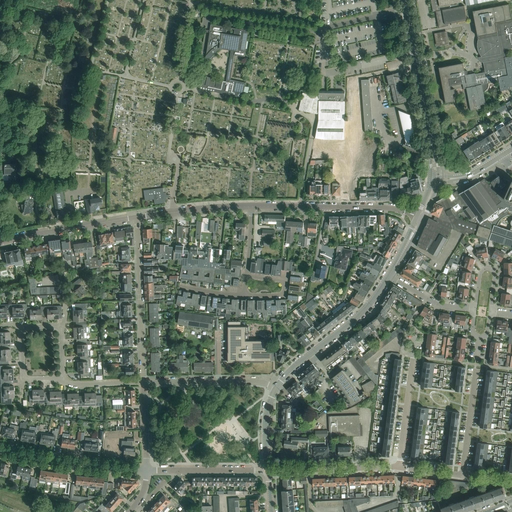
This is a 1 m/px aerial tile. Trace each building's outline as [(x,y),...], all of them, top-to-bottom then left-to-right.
[(459,0),(430,0),(433,12),(435,11),(439,28),(448,26),(448,24),(467,20),(464,6),(459,7),(459,3),(461,3),(459,0)] [(511,86),(511,56),(506,58),(504,50),(511,48),(511,17),(509,4),(495,7),(495,8),(493,8),(492,7),(472,11),(478,40),(478,41),(477,43),(477,45),(477,47),(478,50),(478,52),(479,54),(480,56),(481,57),(481,58),(483,62),(485,72),(475,74),(475,75),(465,77),(465,75),(466,75),(467,74),(468,73),(468,72),(467,71),(466,70),(465,70),(464,70),(463,63),(439,68),(445,103),(454,102),(453,95),(454,95),(453,89),(450,89),(449,86),(462,84),(463,89),(466,88),(470,111),(478,110),(478,109),(480,109),(480,105),(485,104),(483,92),(485,91),(486,90),(487,89),(488,88),(488,87),(488,85),(488,84),(499,82),(500,91),(510,89),(510,87),(511,86)] [(203,76),(200,89),(242,98),(246,83),(231,79),(234,55),(245,57),(249,30),(245,30),(242,29),(235,28),(234,30),(235,30),(234,37),(226,35),(226,34),(227,28),(227,29),(227,27),(211,24),(210,30),(211,31),(211,33),(209,33),(208,45),(206,58),(210,58),(211,57),(211,56),(212,56),(212,55),(213,55),(213,54),(214,54),(214,53),(215,53),(215,52),(216,52),(216,51),(217,51),(218,50),(219,50),(219,49),(220,49),(221,49),(221,48),(222,48),(223,48),(232,49),(227,82),(226,81),(215,79),(216,78),(214,78),(213,78),(211,78),(210,77),(209,77),(207,76),(207,77),(203,76)] [(435,34),(437,45),(448,43),(446,32),(435,34)] [(376,35),(337,42),(339,53),(368,48),(368,45),(377,43),(376,35)] [(406,101),(401,78),(400,74),(394,74),(394,75),(393,75),(393,74),(387,75),(389,85),(391,85),(395,104),(406,101)] [(373,130),(369,80),(361,80),(365,131),(373,130)] [(319,120),(315,139),(323,139),(330,139),(344,140),(344,120),(348,120),(348,117),(345,117),(345,101),(344,101),(344,100),(344,99),(345,99),(345,91),(344,91),(319,91),(319,92),(319,96),(319,114),(319,120)] [(319,114),(319,96),(303,93),(299,110),(319,114)] [(505,104),(495,110),(496,113),(506,107),(505,104)] [(415,143),(409,115),(400,112),(406,141),(404,141),(402,146),(405,147),(417,152),(418,152),(416,143),(415,143)] [(511,135),(503,122),(497,125),(506,139),(511,135)] [(506,139),(497,125),(495,127),(501,136),(498,138),(501,142),(506,139)] [(500,142),(494,132),(488,136),(495,146),(500,142)] [(495,146),(488,136),(484,139),(490,149),(491,148),(491,149),(493,148),(493,147),(495,146)] [(482,137),(478,140),(478,141),(479,142),(485,152),(486,152),(488,151),(488,150),(490,149),(484,139),(482,137)] [(479,142),(478,141),(473,144),(479,155),(482,154),(483,154),(485,153),(485,152),(479,142)] [(479,155),(473,144),(468,148),(474,158),(477,157),(478,157),(479,156),(479,155)] [(417,152),(405,147),(405,152),(418,158),(418,152),(417,152)] [(474,158),(468,148),(463,151),(470,161),(471,161),(473,160),(473,159),(474,158)] [(332,159),(338,160),(338,165),(340,166),(340,169),(344,170),(344,160),(332,159)] [(422,191),(419,181),(421,180),(421,181),(422,181),(422,179),(422,178),(419,161),(414,162),(417,178),(411,179),(411,177),(408,178),(412,194),(422,192),(422,191)] [(14,170),(14,164),(0,164),(0,170),(2,171),(2,174),(10,174),(10,175),(10,176),(11,177),(12,177),(13,177),(14,177),(14,176),(15,176),(15,175),(15,170),(14,170)] [(324,181),(324,194),(325,195),(327,196),(328,195),(331,195),(331,184),(333,184),(333,180),(333,169),(331,169),(330,178),(328,179),(327,181),(324,181)] [(408,178),(408,176),(400,178),(400,190),(401,197),(412,194),(408,178)] [(504,185),(502,182),(498,176),(495,179),(491,182),(491,183),(489,185),(498,197),(503,193),(500,189),(504,185)] [(507,209),(498,197),(489,185),(484,179),(480,182),(465,190),(459,194),(457,191),(451,194),(449,196),(448,195),(445,197),(450,208),(456,220),(460,219),(457,214),(461,212),(462,213),(461,213),(464,218),(467,216),(470,220),(474,222),(476,221),(478,223),(480,222),(480,223),(479,225),(491,229),(490,234),(491,234),(494,225),(493,225),(497,226),(497,225),(499,226),(501,223),(499,222),(499,221),(500,221),(501,220),(502,219),(503,218),(503,217),(505,217),(506,216),(507,216),(508,215),(506,211),(507,211),(506,210),(507,209)] [(511,182),(510,182),(510,183),(504,179),(502,182),(504,185),(500,189),(503,193),(498,197),(507,209),(508,210),(509,211),(511,212),(511,211),(511,182)] [(323,194),(323,183),(322,183),(322,181),(315,181),(315,194),(318,194),(318,195),(319,195),(320,195),(321,195),(321,194),(323,194)] [(390,200),(390,190),(383,190),(383,185),(381,185),(382,184),(379,183),(379,184),(379,190),(378,200),(390,200)] [(348,188),(348,198),(354,198),(355,194),(358,194),(358,186),(355,186),(348,186),(348,188)] [(167,197),(170,197),(169,194),(167,195),(167,194),(166,192),(164,192),(164,190),(166,189),(166,187),(144,190),(145,200),(154,199),(155,204),(165,203),(165,200),(167,200),(167,197)] [(367,191),(367,200),(377,200),(376,189),(376,187),(372,187),(372,188),(367,188),(367,191)] [(62,191),(53,192),(57,218),(59,218),(61,218),(62,217),(66,217),(65,210),(64,208),(63,208),(63,205),(64,204),(62,191)] [(32,207),(32,205),(32,204),(35,193),(27,192),(25,205),(21,205),(22,213),(22,214),(23,214),(23,215),(24,215),(25,215),(26,215),(26,214),(26,213),(33,212),(33,209),(33,208),(33,207),(32,207)] [(450,208),(445,197),(436,202),(435,204),(431,213),(436,215),(434,218),(433,220),(428,218),(429,219),(421,235),(416,246),(418,247),(427,251),(438,257),(448,239),(447,239),(452,229),(465,234),(466,232),(488,239),(490,234),(491,229),(479,225),(460,219),(456,220),(450,208)] [(101,199),(100,198),(90,200),(92,211),(100,210),(100,209),(99,205),(101,204),(101,203),(102,203),(102,202),(102,200),(101,199)] [(272,215),(272,222),(276,222),(276,227),(277,227),(277,229),(284,229),(284,227),(285,227),(285,221),(285,216),(272,215)] [(376,222),(377,215),(370,215),(370,224),(374,224),(373,232),(375,232),(375,234),(379,234),(379,227),(377,227),(377,222),(376,222)] [(346,216),(338,217),(339,226),(341,226),(340,223),(341,223),(341,227),(342,231),(345,230),(345,233),(347,233),(346,216)] [(339,230),(338,217),(330,217),(330,226),(337,226),(337,230),(339,230)] [(236,223),(235,230),(239,230),(239,240),(244,240),(245,235),(246,224),(239,223),(239,222),(237,222),(237,223),(236,223)] [(292,222),(289,243),(293,243),(294,231),(297,231),(298,222),(292,222)] [(316,236),(317,224),(308,223),(307,236),(316,236)] [(491,234),(489,240),(493,241),(511,247),(511,231),(510,230),(497,226),(493,225),(494,225),(492,230),(491,234)] [(133,236),(132,228),(132,227),(125,228),(126,237),(130,237),(130,238),(130,245),(134,245),(134,239),(133,236)] [(402,235),(404,232),(404,230),(399,227),(396,231),(390,228),(389,230),(388,229),(388,230),(388,232),(391,234),(400,239),(402,235)] [(125,236),(124,228),(114,229),(116,241),(121,240),(123,240),(122,237),(125,236)] [(153,237),(153,229),(147,229),(143,229),(144,243),(147,242),(149,242),(149,237),(153,237)] [(275,237),(275,230),(263,230),(262,236),(265,236),(264,240),(264,246),(271,246),(271,240),(270,240),(270,237),(275,237)] [(114,244),(113,232),(105,234),(107,246),(108,246),(112,244),(114,244)] [(400,239),(391,234),(388,232),(388,235),(386,235),(386,238),(388,239),(390,239),(397,243),(400,239)] [(107,246),(105,234),(103,234),(102,234),(101,233),(100,234),(99,234),(99,235),(99,236),(100,247),(107,246)] [(397,243),(390,239),(388,239),(386,238),(384,240),(386,241),(386,242),(387,244),(395,248),(397,243)] [(61,251),(60,239),(54,240),(48,241),(50,255),(54,255),(53,252),(55,251),(61,251)] [(75,257),(74,248),(71,249),(69,240),(65,240),(64,240),(62,240),(62,241),(61,241),(62,250),(62,254),(64,254),(65,257),(65,259),(66,260),(68,260),(71,260),(72,260),(73,266),(76,266),(75,257)] [(93,251),(91,242),(87,242),(89,257),(89,259),(89,262),(87,262),(85,263),(85,265),(86,265),(87,269),(99,267),(99,266),(98,259),(98,260),(97,257),(92,258),(91,255),(93,253),(93,251)] [(395,248),(387,244),(384,243),(382,243),(380,242),(378,245),(384,248),(384,249),(392,253),(395,248)] [(48,257),(46,244),(40,245),(43,258),(48,257)] [(161,256),(162,244),(157,244),(154,244),(153,252),(156,252),(156,256),(157,256),(157,259),(159,259),(161,259),(161,256)] [(169,245),(165,245),(162,244),(161,256),(164,257),(164,259),(166,259),(170,259),(175,259),(176,251),(173,250),(173,247),(169,247),(169,246),(169,245)] [(176,251),(175,259),(182,260),(181,265),(188,266),(189,250),(183,250),(184,246),(176,245),(176,251)] [(189,250),(188,266),(209,268),(210,268),(210,262),(212,248),(211,248),(211,246),(211,245),(209,245),(208,246),(208,248),(206,248),(206,252),(198,251),(198,247),(190,247),(190,250),(189,250)] [(32,260),(30,247),(24,248),(25,257),(26,261),(32,260)] [(210,262),(210,268),(220,269),(220,263),(216,263),(217,257),(219,257),(220,254),(222,254),(222,249),(220,249),(212,248),(210,262)] [(23,264),(19,249),(12,251),(15,264),(15,265),(23,264)] [(221,263),(221,267),(224,268),(225,263),(226,264),(226,260),(230,260),(231,250),(225,249),(224,258),(222,258),(222,263),(221,263)] [(346,270),(348,257),(351,258),(352,251),(343,249),(342,253),(337,252),(334,268),(341,269),(340,270),(344,271),(345,269),(346,270)] [(392,253),(384,249),(381,253),(389,257),(392,253)] [(496,259),(500,251),(495,249),(491,257),(492,257),(491,258),(494,260),(495,258),(496,259)] [(501,249),(500,251),(496,259),(501,262),(505,254),(506,251),(501,249)] [(423,255),(415,250),(415,251),(414,250),(413,252),(414,253),(411,257),(425,265),(426,263),(424,261),(425,260),(421,258),(423,255)] [(15,264),(12,251),(4,252),(4,253),(7,263),(4,264),(4,266),(15,264)] [(384,266),(388,260),(383,257),(377,253),(376,255),(376,254),(374,259),(371,258),(371,257),(361,253),(359,257),(373,262),(384,266)] [(473,264),(475,259),(463,256),(461,261),(464,262),(473,264)] [(427,266),(425,265),(411,257),(409,260),(408,260),(407,262),(408,262),(408,263),(418,269),(420,266),(426,269),(428,266),(427,266)] [(260,268),(262,259),(258,258),(257,261),(252,260),(250,272),(255,273),(255,271),(257,271),(258,268),(260,268)] [(269,275),(271,264),(266,263),(266,259),(262,259),(260,268),(263,269),(263,272),(265,272),(264,274),(269,275)] [(281,270),(282,261),(278,261),(277,265),(272,264),(271,275),(276,275),(276,274),(277,274),(278,271),(281,271),(281,270)] [(473,264),(464,262),(461,261),(461,262),(460,262),(460,263),(460,264),(460,266),(463,267),(471,269),(473,264)] [(384,266),(373,262),(372,264),(368,262),(366,265),(372,268),(372,267),(380,272),(384,266)] [(130,268),(130,264),(121,264),(121,263),(116,264),(117,264),(117,267),(121,267),(121,272),(130,271),(131,271),(131,268),(130,268)] [(417,270),(408,264),(407,263),(407,264),(406,264),(405,266),(405,267),(404,269),(403,268),(403,269),(421,280),(423,277),(416,273),(417,270)] [(240,277),(241,266),(232,265),(231,268),(235,268),(235,272),(231,272),(231,269),(226,268),(225,275),(240,277)] [(318,281),(319,277),(324,278),(325,272),(326,272),(327,268),(326,268),(326,266),(318,265),(316,273),(312,272),(310,281),(315,281),(315,280),(318,281)] [(380,272),(372,267),(372,268),(366,265),(365,267),(369,269),(368,272),(370,273),(370,272),(377,277),(380,272)] [(186,281),(186,280),(192,281),(193,267),(182,266),(181,279),(181,281),(181,282),(186,281)] [(197,282),(197,281),(202,282),(204,268),(193,267),(192,281),(192,283),(197,282)] [(208,283),(213,283),(215,270),(204,268),(202,282),(203,282),(203,284),(202,284),(203,284),(208,283)] [(219,284),(219,285),(219,284),(224,285),(225,279),(225,275),(226,268),(221,268),(220,270),(215,270),(213,283),(214,283),(214,286),(213,286),(219,285),(219,284)] [(421,280),(403,269),(400,274),(400,275),(408,280),(418,286),(421,280)] [(377,277),(370,272),(370,273),(368,272),(365,270),(363,272),(362,272),(359,271),(358,273),(361,274),(374,282),(377,277)] [(306,277),(306,273),(296,272),(296,274),(293,275),(292,276),(291,276),(290,281),(295,281),(302,282),(303,277),(306,277)] [(131,282),(131,274),(121,274),(121,278),(122,278),(122,282),(131,282)] [(361,274),(359,277),(363,279),(362,282),(371,287),(374,282),(361,274)] [(239,286),(240,277),(225,275),(225,279),(231,280),(230,285),(239,286)] [(471,281),(472,278),(458,276),(458,285),(463,285),(464,282),(470,283),(470,281),(471,281)] [(371,287),(362,282),(360,284),(353,280),(352,283),(354,284),(368,292),(371,287)] [(86,292),(82,286),(84,285),(81,281),(72,288),(74,291),(73,292),(75,294),(76,293),(79,297),(86,292)] [(289,285),(289,290),(294,291),(301,292),(301,291),(302,287),(304,287),(305,284),(308,284),(308,283),(302,282),(295,281),(295,284),(291,284),(291,285),(289,285)] [(131,291),(131,282),(122,282),(121,282),(121,287),(122,287),(122,292),(131,291)] [(511,291),(511,288),(511,283),(503,282),(502,287),(508,288),(508,291),(511,291)] [(447,291),(448,287),(442,287),(443,284),(439,283),(439,290),(441,290),(441,296),(446,297),(447,291)] [(368,292),(354,284),(353,285),(354,286),(353,287),(357,289),(356,292),(365,297),(368,292)] [(423,302),(394,285),(393,285),(391,290),(407,300),(407,299),(419,307),(423,302)] [(468,294),(469,289),(463,288),(463,285),(458,285),(457,287),(460,288),(459,293),(468,294)] [(407,300),(391,290),(390,291),(387,295),(395,299),(396,297),(405,302),(407,300)] [(186,304),(188,297),(189,292),(184,291),(184,293),(182,293),(181,296),(178,295),(176,305),(180,306),(181,303),(186,304)] [(303,296),(306,296),(306,292),(304,292),(301,291),(301,292),(294,291),(294,293),(290,294),(290,295),(288,295),(288,300),(291,300),(290,300),(290,301),(291,302),(292,303),(293,303),(294,303),(295,302),(295,301),(296,301),(295,301),(295,300),(298,301),(299,296),(303,296)] [(511,291),(508,291),(508,294),(502,293),(501,298),(511,299),(511,291)] [(356,292),(355,292),(353,296),(353,297),(361,302),(362,302),(365,297),(356,292)] [(196,306),(197,299),(198,294),(193,293),(193,295),(191,295),(190,298),(188,297),(186,304),(185,307),(189,308),(190,305),(195,306),(196,306)] [(468,299),(468,294),(459,293),(457,293),(456,298),(461,299),(461,301),(464,302),(464,299),(468,299)] [(205,306),(207,296),(202,295),(202,297),(201,297),(199,300),(197,299),(196,306),(195,306),(195,309),(199,310),(201,306),(205,306)] [(405,310),(394,303),(393,302),(395,299),(387,295),(386,298),(385,300),(384,300),(391,305),(399,312),(402,315),(405,310)] [(217,308),(218,303),(218,298),(214,297),(213,299),(212,298),(211,302),(208,301),(207,311),(211,312),(212,307),(217,308)] [(361,302),(353,297),(350,302),(357,306),(358,305),(359,304),(359,303),(360,303),(361,302)] [(227,309),(227,304),(228,299),(223,298),(223,300),(221,300),(220,303),(218,303),(217,308),(216,313),(221,313),(222,309),(226,309),(227,309)] [(318,304),(314,298),(313,298),(309,302),(312,306),(314,307),(318,304)] [(511,307),(511,300),(511,299),(501,298),(500,304),(504,304),(504,306),(511,307)] [(236,310),(237,305),(237,299),(232,299),(232,301),(231,301),(230,304),(227,304),(227,309),(226,309),(226,314),(230,314),(231,310),(235,310),(236,310)] [(235,315),(235,316),(240,317),(240,315),(241,312),(246,312),(246,300),(241,300),(241,301),(240,301),(239,305),(237,305),(236,310),(235,310),(235,315)] [(257,312),(257,305),(255,305),(254,302),(253,302),(253,300),(248,300),(247,312),(253,312),(253,315),(257,315),(258,312),(257,312)] [(267,311),(267,305),(264,305),(264,302),(262,302),(262,300),(257,300),(257,305),(257,312),(258,312),(262,312),(263,318),(267,318),(267,311)] [(276,310),(276,305),(274,305),(273,302),(272,302),(271,300),(267,300),(267,305),(267,311),(271,311),(272,315),(277,315),(276,310)] [(286,314),(286,304),(283,305),(282,301),(281,301),(281,300),(276,300),(276,305),(276,310),(281,310),(282,314),(286,314)] [(356,307),(345,300),(344,302),(346,304),(351,311),(356,307)] [(391,305),(384,300),(383,302),(382,303),(381,305),(383,307),(395,320),(398,317),(390,309),(389,308),(391,305)] [(132,310),(132,307),(131,307),(131,304),(126,305),(126,301),(119,302),(119,305),(120,305),(120,311),(132,310)] [(343,302),(340,305),(342,307),(347,314),(351,311),(346,304),(344,302),(343,302)] [(86,310),(85,303),(75,304),(75,310),(73,310),(73,316),(84,315),(83,310),(86,310)] [(159,313),(158,303),(150,303),(150,313),(159,313)] [(9,315),(9,304),(0,305),(0,307),(1,318),(6,318),(6,315),(9,315)] [(18,317),(18,304),(9,304),(9,315),(12,315),(12,317),(18,317)] [(27,307),(27,304),(18,304),(18,317),(24,317),(24,314),(26,314),(27,314),(27,307)] [(61,319),(61,305),(52,306),(53,319),(61,319)] [(44,317),(44,306),(40,306),(40,309),(35,309),(36,319),(41,319),(41,317),(44,317)] [(53,319),(52,306),(44,306),(44,317),(47,317),(47,319),(53,319)] [(300,306),(297,309),(304,319),(302,321),(306,327),(315,338),(321,334),(316,327),(308,316),(303,311),(300,306)] [(425,317),(429,309),(425,306),(420,314),(425,317)] [(36,319),(35,309),(30,309),(30,307),(27,307),(27,314),(26,314),(27,317),(30,317),(30,320),(36,319)] [(347,314),(342,307),(338,310),(343,317),(347,314)] [(395,320),(383,307),(382,309),(381,309),(380,311),(381,311),(380,312),(386,320),(389,318),(393,322),(395,320)] [(343,317),(338,310),(336,308),(332,311),(334,313),(333,314),(339,320),(343,317)] [(325,309),(323,311),(328,317),(334,324),(338,321),(339,320),(333,314),(331,313),(329,315),(325,309)] [(425,317),(423,320),(427,322),(429,320),(434,312),(429,309),(425,317)] [(109,311),(101,312),(101,319),(110,319),(109,311)] [(212,329),(214,317),(180,312),(178,324),(212,329)] [(385,322),(386,320),(380,312),(379,312),(378,314),(378,315),(378,316),(376,317),(385,329),(388,326),(385,322)] [(159,322),(159,314),(159,313),(150,313),(150,322),(159,322)] [(437,318),(436,321),(444,322),(445,313),(439,313),(439,319),(437,318)] [(449,318),(450,314),(445,313),(444,322),(443,325),(451,326),(452,323),(452,320),(452,319),(451,319),(451,318),(449,318)] [(84,320),(84,315),(73,316),(73,321),(76,321),(76,324),(86,324),(86,320),(84,320)] [(460,324),(461,316),(456,315),(455,321),(452,320),(452,323),(451,326),(459,327),(460,324)] [(334,324),(328,317),(324,321),(330,327),(334,324)] [(385,329),(376,317),(374,318),(372,319),(372,320),(371,321),(378,330),(377,328),(380,326),(383,330),(385,329)] [(133,328),(132,325),(132,321),(123,321),(123,329),(123,331),(127,331),(129,330),(129,329),(132,328),(133,328)] [(241,321),(228,321),(228,352),(228,363),(264,362),(264,361),(271,361),(271,349),(266,349),(266,340),(249,341),(249,326),(241,326),(241,321)] [(306,327),(302,321),(297,325),(302,331),(306,327)] [(330,327),(324,321),(320,324),(325,331),(330,327)] [(378,330),(371,321),(370,321),(368,322),(369,323),(367,325),(376,336),(378,334),(376,331),(378,330)] [(503,321),(501,332),(506,333),(506,336),(509,336),(510,328),(507,328),(508,322),(503,321)] [(90,332),(90,327),(89,327),(86,327),(86,324),(76,324),(76,327),(73,327),(73,328),(73,333),(87,333),(87,332),(89,332),(90,332)] [(325,331),(320,324),(316,327),(321,334),(325,331)] [(376,336),(367,325),(364,326),(362,327),(362,328),(368,335),(370,333),(373,338),(376,336)] [(402,328),(401,326),(400,326),(397,328),(395,330),(394,331),(398,335),(401,336),(402,328)] [(0,337),(10,337),(9,332),(7,332),(7,329),(0,328),(0,337)] [(159,337),(159,328),(151,328),(151,337),(159,337)] [(368,335),(362,328),(362,329),(361,328),(360,329),(360,330),(358,332),(366,343),(369,341),(366,337),(368,335)] [(132,337),(132,333),(127,334),(127,331),(123,331),(118,331),(118,334),(120,334),(120,336),(123,336),(123,340),(132,340),(132,339),(133,338),(133,337),(132,337)] [(366,343),(358,332),(355,334),(355,333),(353,334),(354,335),(353,336),(358,342),(361,340),(364,345),(366,343)] [(87,341),(87,333),(73,333),(74,338),(76,338),(76,342),(79,342),(87,341)] [(310,342),(304,335),(298,339),(304,347),(310,342)] [(360,344),(358,342),(353,336),(352,336),(352,335),(350,337),(351,337),(348,339),(357,350),(359,348),(358,346),(360,344)] [(10,343),(10,337),(0,337),(0,346),(7,346),(7,343),(10,343)] [(160,347),(159,337),(151,337),(151,347),(160,347)] [(357,350),(348,339),(346,341),(345,341),(344,342),(343,343),(349,350),(350,353),(353,350),(356,354),(358,352),(357,350)] [(88,350),(88,345),(90,345),(90,341),(87,341),(79,342),(79,345),(77,345),(77,350),(88,350)] [(338,348),(343,355),(347,352),(342,345),(338,348)] [(7,349),(7,346),(0,346),(0,353),(0,355),(10,355),(10,349),(7,349)] [(343,355),(338,348),(334,351),(339,358),(343,355)] [(90,359),(90,350),(90,349),(88,350),(77,350),(77,356),(80,356),(80,359),(90,359)] [(283,362),(284,358),(286,358),(289,350),(287,349),(285,352),(281,350),(279,355),(280,356),(278,360),(283,362)] [(434,355),(435,350),(426,349),(425,354),(426,354),(426,356),(437,358),(437,355),(434,355)] [(339,358),(334,351),(329,354),(335,361),(339,358)] [(464,359),(464,354),(456,352),(455,357),(454,357),(454,360),(462,361),(463,359),(464,359)] [(160,362),(159,353),(152,353),(152,362),(160,362)] [(335,361),(329,354),(325,357),(331,365),(335,361)] [(10,360),(10,355),(0,355),(0,360),(0,363),(8,363),(8,360),(10,360)] [(331,365),(325,357),(321,360),(327,368),(331,365)] [(362,366),(366,363),(365,361),(361,357),(359,359),(357,360),(360,365),(362,366)] [(497,363),(498,358),(489,357),(489,362),(489,365),(500,366),(500,363),(497,363)] [(91,367),(90,359),(80,359),(80,362),(77,362),(78,368),(88,367),(91,367)] [(160,371),(160,364),(160,362),(152,362),(152,371),(160,371)] [(179,371),(179,363),(170,363),(170,371),(179,371)] [(188,371),(188,363),(179,363),(179,371),(188,371)] [(204,371),(203,363),(194,363),(194,371),(204,371)] [(319,371),(316,368),(313,364),(312,365),(308,367),(318,380),(321,372),(319,371)] [(13,374),(13,369),(10,369),(10,365),(0,365),(0,369),(0,375),(13,374)] [(89,372),(88,367),(78,368),(78,373),(80,373),(80,376),(91,376),(91,372),(89,372)] [(108,372),(108,367),(103,367),(103,376),(112,375),(112,372),(108,372)] [(318,380),(308,367),(308,368),(307,368),(306,368),(306,369),(304,371),(310,380),(312,382),(314,383),(316,386),(318,380)] [(367,374),(363,368),(358,372),(363,377),(367,374)] [(354,386),(341,370),(332,378),(344,393),(351,406),(368,397),(369,397),(376,385),(372,380),(361,386),(364,391),(362,392),(363,393),(359,395),(354,386)] [(310,380),(304,371),(298,376),(303,383),(306,386),(306,387),(307,387),(310,384),(308,382),(310,380)] [(11,383),(11,380),(13,380),(13,374),(0,375),(0,383),(11,383)] [(377,386),(379,375),(375,374),(370,378),(377,386)] [(309,390),(307,387),(306,387),(306,386),(303,383),(300,385),(297,381),(295,384),(294,384),(293,385),(292,385),(298,393),(301,391),(302,391),(304,390),(306,392),(307,394),(310,391),(309,390)] [(13,392),(13,386),(11,386),(11,383),(0,383),(1,392),(13,392)] [(298,393),(292,385),(288,389),(293,396),(290,400),(297,403),(298,401),(296,399),(300,395),(298,393)] [(134,397),(134,390),(125,390),(125,387),(119,387),(119,390),(124,390),(124,398),(134,397)] [(47,402),(47,394),(47,392),(43,392),(43,389),(38,390),(38,402),(47,402)] [(38,402),(38,390),(32,390),(32,392),(29,392),(29,403),(38,402)] [(55,404),(55,391),(50,392),(50,394),(47,394),(47,402),(47,405),(55,404)] [(64,404),(64,396),(64,394),(61,394),(61,391),(55,391),(55,404),(64,404)] [(14,397),(13,392),(1,392),(1,404),(11,403),(11,397),(14,397)] [(73,406),(72,393),(67,394),(67,396),(64,396),(64,404),(64,407),(73,406)] [(81,406),(81,396),(78,396),(78,393),(72,393),(73,406),(81,406)] [(90,406),(90,393),(84,393),(84,396),(81,396),(81,406),(90,406)] [(102,405),(102,395),(95,395),(95,393),(90,393),(90,406),(102,405)] [(283,405),(283,411),(291,411),(296,411),(296,408),(294,408),(294,405),(297,405),(297,403),(290,400),(290,401),(290,405),(283,405)] [(360,435),(359,415),(329,416),(329,431),(328,431),(328,430),(315,430),(315,437),(328,436),(329,436),(347,436),(350,436),(360,435)] [(135,427),(135,419),(124,419),(125,426),(116,426),(116,431),(127,430),(127,427),(135,427)] [(7,437),(9,428),(6,427),(6,423),(1,422),(0,426),(0,425),(0,426),(0,431),(2,432),(1,435),(7,437)] [(27,441),(29,430),(25,430),(26,424),(26,423),(26,422),(25,422),(23,422),(23,423),(20,422),(18,434),(21,434),(20,440),(27,441)] [(282,423),(282,429),(291,430),(291,433),(302,433),(302,430),(293,430),(293,427),(291,427),(291,423),(282,423)] [(9,428),(7,437),(8,437),(7,438),(10,438),(11,437),(13,438),(14,435),(17,435),(18,426),(14,425),(10,424),(9,428)] [(46,444),(48,433),(45,433),(45,429),(43,429),(44,425),(40,424),(39,426),(40,426),(38,437),(40,437),(40,443),(46,444)] [(40,426),(39,426),(36,425),(36,427),(33,427),(32,431),(29,430),(27,441),(34,442),(35,436),(38,437),(40,426)] [(57,440),(58,434),(59,429),(56,428),(55,431),(52,430),(52,434),(48,433),(46,444),(53,445),(54,440),(57,440)] [(67,447),(68,439),(69,439),(69,435),(63,434),(61,446),(67,447)] [(308,442),(308,438),(292,437),(289,437),(289,434),(286,434),(285,440),(284,445),(285,445),(284,447),(298,449),(299,441),(308,442)] [(74,449),(75,440),(71,439),(72,436),(69,435),(69,439),(68,439),(67,447),(74,449)] [(90,451),(92,438),(85,437),(84,450),(90,451)] [(97,451),(99,439),(92,438),(90,451),(97,451)] [(124,447),(123,454),(135,454),(135,448),(133,447),(133,442),(134,442),(134,439),(127,439),(127,441),(127,442),(125,442),(124,447)] [(333,454),(333,443),(328,443),(328,447),(319,447),(319,445),(311,445),(311,454),(315,454),(315,455),(322,455),(322,456),(328,456),(328,455),(333,454)] [(350,455),(350,447),(335,447),(335,456),(350,455)] [(23,476),(24,467),(17,466),(16,473),(11,472),(9,481),(12,482),(13,479),(16,479),(16,476),(17,476),(18,475),(23,476)] [(29,480),(31,469),(24,467),(23,476),(22,479),(29,480)] [(46,479),(47,472),(40,471),(39,481),(45,482),(46,479)] [(59,484),(61,474),(54,473),(53,480),(52,483),(59,484)] [(67,482),(68,475),(61,474),(59,484),(66,485),(65,489),(66,489),(65,492),(66,493),(66,494),(68,494),(70,484),(70,483),(67,482)] [(95,489),(96,486),(97,478),(90,477),(89,488),(95,489)] [(103,487),(104,479),(97,478),(96,486),(95,489),(99,489),(99,486),(103,487)] [(130,480),(130,478),(122,478),(121,479),(116,479),(115,488),(122,488),(122,486),(125,487),(124,487),(129,492),(138,483),(136,480),(130,480)] [(292,490),(291,479),(291,478),(283,479),(284,490),(292,490)] [(191,484),(191,482),(184,482),(181,479),(176,484),(182,489),(186,484),(191,484)] [(73,495),(75,484),(72,484),(70,499),(78,500),(80,501),(81,496),(79,496),(73,495)] [(182,489),(176,484),(173,488),(179,493),(182,489)] [(506,497),(502,487),(482,494),(485,504),(506,497)] [(123,499),(124,497),(116,490),(114,491),(116,493),(112,497),(119,503),(120,503),(121,501),(123,499)] [(294,505),(293,490),(292,490),(284,490),(282,490),(283,497),(282,497),(282,500),(283,500),(283,506),(294,505)] [(485,504),(482,494),(461,501),(465,511),(485,504)] [(170,501),(163,495),(161,497),(159,499),(168,507),(171,504),(174,506),(177,503),(172,498),(170,501)] [(119,503),(112,497),(109,501),(116,508),(117,506),(117,505),(119,503)] [(359,505),(357,498),(354,498),(348,500),(350,504),(350,507),(351,508),(356,506),(359,505)] [(168,507),(159,499),(157,501),(155,504),(162,510),(162,509),(164,511),(168,507)] [(258,506),(257,499),(249,499),(250,507),(258,506)] [(116,508),(109,501),(106,504),(105,503),(104,505),(102,503),(99,506),(106,511),(108,511),(109,511),(110,511),(111,511),(113,510),(114,510),(116,508)] [(461,511),(465,511),(461,501),(441,508),(442,511),(461,511)] [(85,507),(81,503),(80,504),(79,505),(77,507),(80,510),(82,511),(85,507)]
